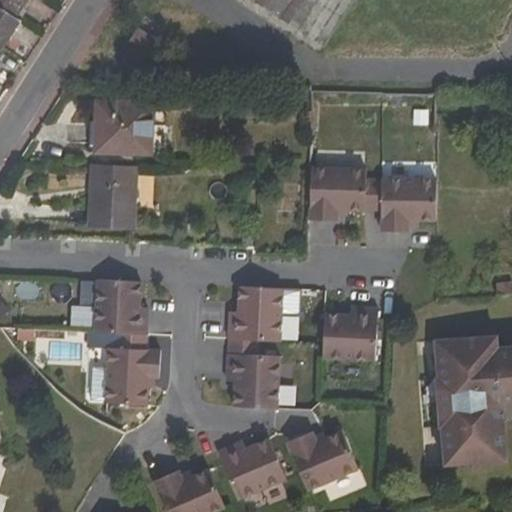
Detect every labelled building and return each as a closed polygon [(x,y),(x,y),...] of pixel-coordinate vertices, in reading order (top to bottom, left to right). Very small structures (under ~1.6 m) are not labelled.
[(0,0),(0,7),(18,19),(29,0),(0,0)] [(254,0),(273,12),(281,0),(254,0)] [(281,0),(273,12),(299,29),(317,0),(281,0)] [(317,0),(299,29),(325,46),(354,0),(317,0)] [(354,0),(325,46),(327,48),(347,50),(379,0),(354,0)] [(360,49),(391,0),(379,0),(347,50),(360,49)] [(0,7),(0,45),(4,49),(22,22),(18,19),(0,7)] [(161,60),(169,48),(140,29),(132,42),(161,60)] [(424,93),(396,93),(396,109),(424,110),(424,93)] [(97,152),(153,152),(154,104),(98,103),(97,152)] [(139,165),(91,164),(89,227),(137,228),(139,165)] [(364,171),(314,168),(312,217),(335,218),(335,206),(361,208),(364,171)] [(436,180),(384,180),(383,228),(403,228),(403,217),(436,217),(436,180)] [(141,282),(96,280),(93,333),(116,334),(146,335),(151,335),(152,311),(141,310),(141,282)] [(500,294),(511,293),(511,283),(499,284),(500,294)] [(280,288),(241,286),(238,337),(256,338),(278,340),(280,288)] [(374,319),(330,316),(327,355),(371,358),(374,319)] [(146,335),(116,334),(116,348),(93,347),(90,399),(132,401),(134,374),(152,375),(154,351),(145,350),(146,335)] [(511,345),(499,347),(498,335),(445,339),(443,339),(445,354),(437,354),(437,355),(438,378),(439,379),(445,379),(447,397),(438,397),(438,398),(441,426),(441,427),(449,427),(451,450),(444,450),(444,451),(446,466),(508,460),(505,421),(503,421),(502,405),(511,404),(511,345)] [(238,337),(229,336),(226,377),(235,378),(233,404),(275,407),(277,356),(256,355),(256,338),(238,337)] [(444,338),(434,339),(436,355),(437,355),(437,354),(445,354),(443,339),(445,339),(444,338)] [(438,378),(435,378),(437,398),(438,398),(438,397),(447,397),(445,379),(439,379),(438,378)] [(441,426),(439,426),(442,452),(444,451),(444,450),(451,450),(449,427),(441,427),(441,426)] [(342,433),(292,451),(306,484),(354,467),(342,433)] [(283,477),(271,438),(219,454),(231,493),(283,477)] [(204,511),(222,503),(207,471),(183,482),(178,471),(153,482),(167,511),(204,511)]
